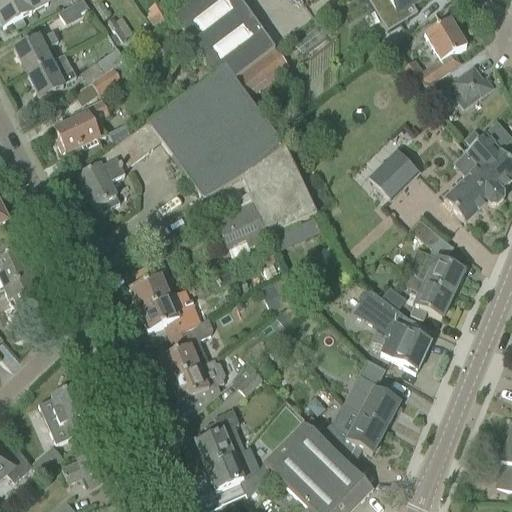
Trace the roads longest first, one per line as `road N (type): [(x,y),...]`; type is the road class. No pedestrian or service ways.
road 1 (tertiary): [(418,511),(511,279)]
road 2 (residential): [(89,322),(0,136)]
road 3 (residential): [(170,511),(89,322)]
